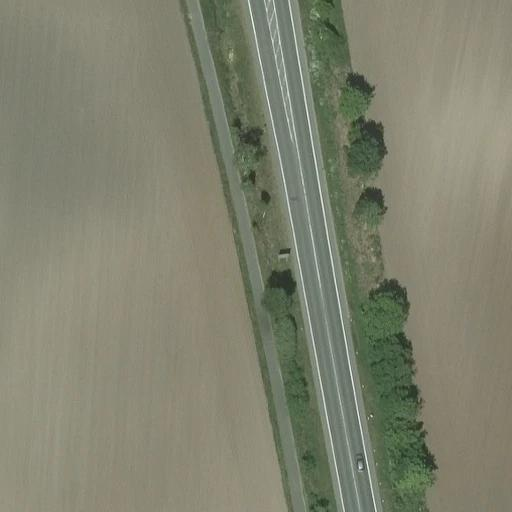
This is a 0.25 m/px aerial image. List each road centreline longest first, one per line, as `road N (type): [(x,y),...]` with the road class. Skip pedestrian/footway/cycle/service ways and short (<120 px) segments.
road 1 (unclassified): [(191,0),(302,511)]
road 2 (secondary): [(269,0),(359,511)]
